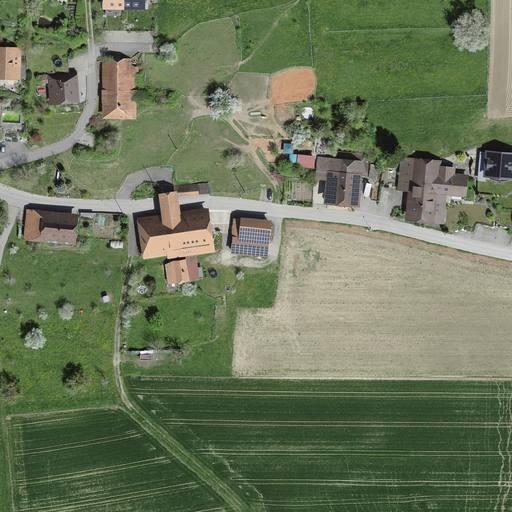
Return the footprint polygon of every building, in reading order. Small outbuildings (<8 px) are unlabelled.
[(17,51),(0,50),(0,75),(17,76),(17,51)] [(66,58),(51,59),(53,73),(67,72),(66,58)] [(138,62),(108,62),(108,102),(106,102),(106,114),(132,114),(132,99),(127,99),(127,90),(135,90),(135,74),(138,74),(138,62)] [(74,99),(72,73),(39,76),(39,80),(43,79),(43,83),(49,82),(51,101),(74,99)] [(167,93),(154,95),(155,102),(167,100),(167,93)] [(1,129),(0,141),(11,141),(11,129),(1,129)] [(11,129),(11,141),(23,141),(23,129),(11,129)] [(333,161),(318,160),(317,178),(329,179),(327,200),(355,203),(358,172),(367,173),(367,164),(369,164),(370,156),(334,152),(333,161)] [(511,154),(488,152),(486,175),(511,177),(511,154)] [(470,168),(473,160),(466,157),(462,164),(470,168)] [(313,159),(298,158),(297,166),(313,167),(313,159)] [(440,166),(440,162),(401,159),(398,190),(414,191),(412,216),(440,219),(443,192),(464,194),(466,176),(452,175),(452,168),(440,166)] [(376,179),(378,166),(371,165),(369,177),(376,179)] [(210,193),(210,183),(180,185),(181,195),(210,193)] [(163,206),(165,219),(143,222),(148,253),(168,250),(169,257),(212,251),(207,213),(178,217),(176,205),(174,194),(162,196),(163,206)] [(72,239),(74,219),(47,217),(47,213),(30,212),(27,238),(44,240),(45,239),(47,240),(48,236),(72,239)] [(269,223),(235,219),(234,238),(267,241),(269,223)] [(188,261),(166,264),(169,281),(190,278),(188,261)]
